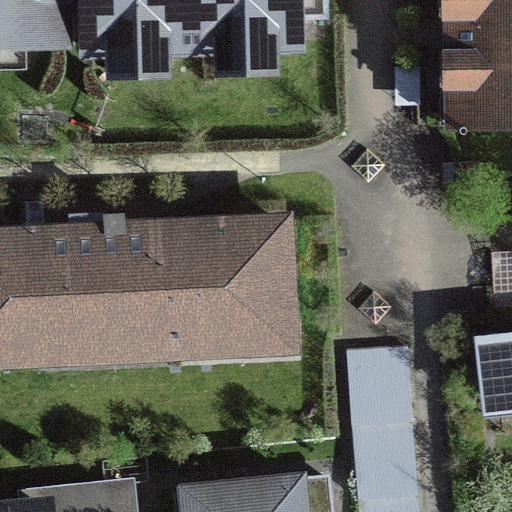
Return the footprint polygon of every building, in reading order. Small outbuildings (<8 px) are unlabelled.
[(0,0),(0,46),(66,46),(64,0),(0,0)] [(296,50),(294,0),(79,0),(81,55),(296,50)] [(511,0),(466,0),(469,138),(511,137),(511,0)] [(0,361),(290,346),(283,213),(0,227),(0,361)] [(511,428),(511,346),(491,349),(499,430),(511,428)] [(338,511),(336,483),(187,498),(188,511),(338,511)]
